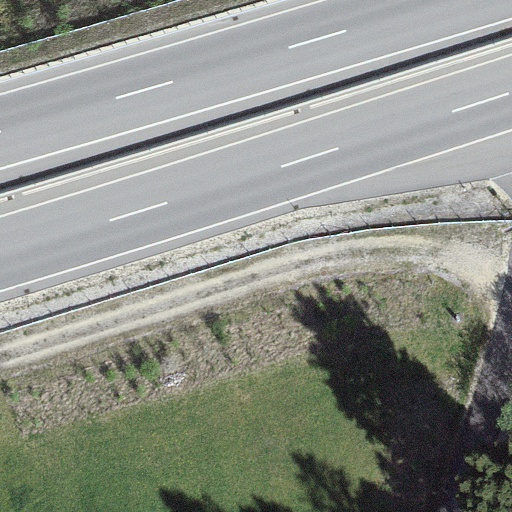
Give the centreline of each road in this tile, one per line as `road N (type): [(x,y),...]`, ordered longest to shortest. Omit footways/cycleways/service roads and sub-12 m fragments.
road 1 (motorway): [(0,253),(511,93)]
road 2 (motorway): [(446,0),(0,130)]
